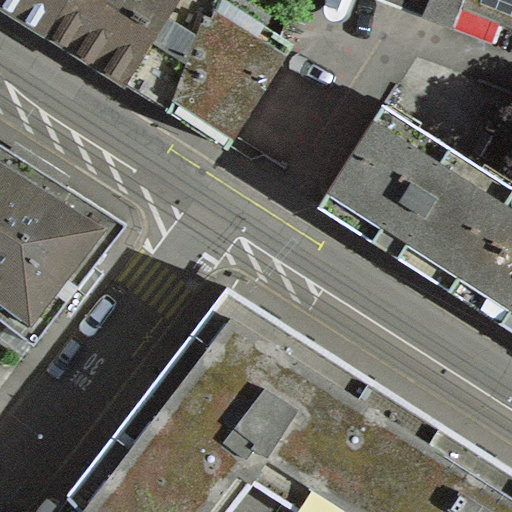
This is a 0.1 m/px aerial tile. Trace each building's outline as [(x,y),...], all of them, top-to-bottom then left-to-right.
[(0,0),(47,29),(64,0),(0,0)] [(64,0),(47,29),(84,53),(128,81),(178,0),(64,0)] [(143,90),(167,105),(201,10),(213,15),(219,1),(216,0),(178,0),(128,81),(143,90)] [(201,10),(167,105),(166,107),(207,133),(226,145),(290,44),(279,37),(280,35),(256,19),(260,7),(249,0),(216,0),(219,1),(213,15),(201,10)] [(511,0),(383,0),(389,2),(421,14),(453,27),(462,6),(511,25),(511,0)] [(328,192),(320,205),(383,246),(450,288),(511,190),(511,184),(385,104),(328,192)] [(126,222),(64,183),(70,175),(47,160),(15,140),(10,148),(0,141),(0,316),(33,342),(126,222)] [(511,190),(450,288),(511,327),(511,190)] [(68,493),(85,511),(216,511),(244,470),(310,511),(383,511),(442,422),(227,284),(120,424),(69,491),(68,493)] [(511,511),(511,467),(472,442),(442,422),(383,511),(310,511),(244,470),(216,511),(511,511)] [(85,511),(68,493),(53,511),(85,511)]
